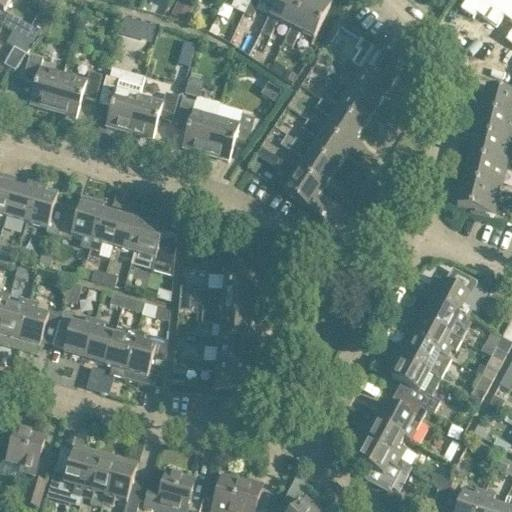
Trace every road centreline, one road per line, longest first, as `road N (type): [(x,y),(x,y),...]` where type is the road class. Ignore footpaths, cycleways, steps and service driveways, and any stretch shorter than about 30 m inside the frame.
road 1 (residential): [(380,304),(224,199),(0,138)]
road 2 (residential): [(0,383),(157,428),(305,449)]
road 3 (residential): [(416,237),(449,68),(437,39),(391,0)]
road 4 (residential): [(305,449),(380,304)]
